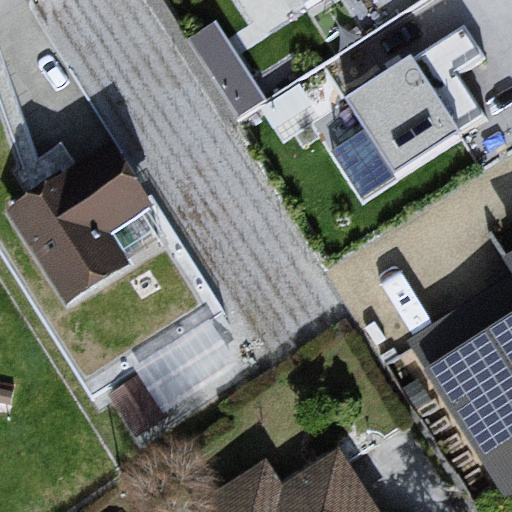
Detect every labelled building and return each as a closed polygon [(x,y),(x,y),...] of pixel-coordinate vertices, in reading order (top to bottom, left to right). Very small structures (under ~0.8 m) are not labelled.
[(324,0),(297,0),(305,12),(324,0)] [(221,8),(190,25),(235,107),(266,91),(221,8)] [(418,62),(349,106),(397,181),(466,136),(418,62)] [(18,219),(78,312),(124,283),(98,242),(148,211),(113,157),(18,219)] [(511,315),(427,373),(511,499),(511,498),(511,315)] [(193,509),(195,511),(375,511),(336,449),(288,479),(275,458),(193,509)]
